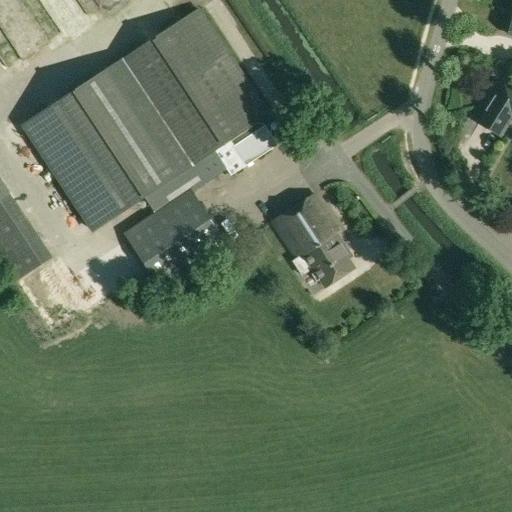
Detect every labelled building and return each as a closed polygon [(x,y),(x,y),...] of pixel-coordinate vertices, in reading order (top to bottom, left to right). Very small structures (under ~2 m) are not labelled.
[(199,10),(24,126),(93,231),(214,151),(231,176),(242,169),(256,190),(291,166),(265,127),(273,122),(199,10)] [(478,122),(501,136),(511,118),(511,86),(504,82),(478,122)] [(0,181),(0,254),(18,281),(51,259),(0,181)] [(125,237),(165,297),(231,252),(191,192),(125,237)] [(281,216),(272,223),(297,259),(293,262),(302,276),(313,269),(325,288),(332,285),(349,273),(355,269),(335,236),(340,233),(315,194),(305,200),(281,216)]
